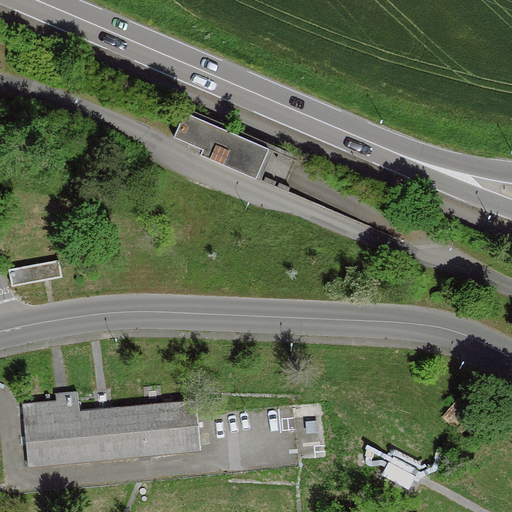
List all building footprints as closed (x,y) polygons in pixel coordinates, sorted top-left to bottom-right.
[(201,153),(257,177),(263,161),(268,147),(186,110),(175,135),(204,147),(201,153)] [(12,269),(14,285),(64,275),(60,258),(12,269)] [(23,402),(30,467),(202,450),(198,412),(197,398),(82,410),(80,390),(57,393),(58,400),(23,402)] [(444,415),(461,433),(477,417),(460,401),(444,415)] [(294,405),(295,419),(324,416),(323,403),(294,405)] [(296,433),(297,446),(327,442),(326,430),(296,433)]
